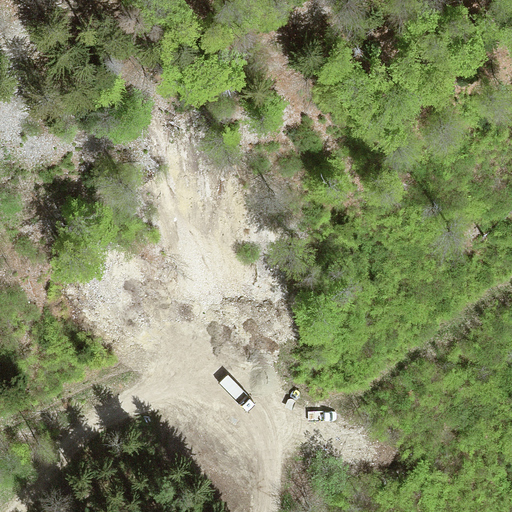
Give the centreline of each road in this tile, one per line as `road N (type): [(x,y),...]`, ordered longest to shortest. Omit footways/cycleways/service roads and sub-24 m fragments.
road 1 (track): [(269,511),(267,426),(249,411),(185,393),(149,393),(101,412),(6,511)]
road 2 (track): [(267,426),(347,393),(432,325),(511,285)]
